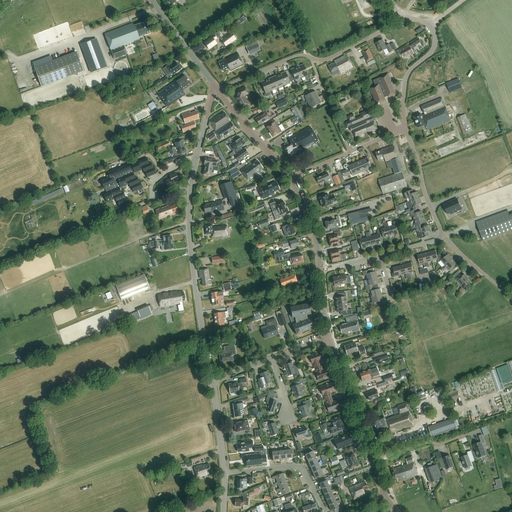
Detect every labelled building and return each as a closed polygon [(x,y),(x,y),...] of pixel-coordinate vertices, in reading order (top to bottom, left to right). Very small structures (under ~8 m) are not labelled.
[(242,13),(230,22),(235,28),(247,19),(242,13)] [(83,21),(70,24),(71,30),(84,27),(83,21)] [(127,54),(124,46),(137,41),(137,40),(140,39),(139,37),(150,33),(146,22),(135,26),(132,24),(105,34),(114,59),(127,54)] [(221,40),(220,40),(226,47),(232,42),(236,39),(235,38),(237,37),(233,31),(222,39),(221,40)] [(209,40),(205,44),(209,49),(216,44),(215,42),(216,41),(215,40),(217,39),(216,38),(218,37),(221,40),(222,39),(220,36),(220,35),(219,33),(218,32),(214,35),(208,39),(209,40)] [(80,45),(90,73),(107,67),(96,39),(80,45)] [(409,46),(400,51),(403,58),(410,54),(410,55),(414,54),(411,49),(421,43),(419,39),(410,43),(411,45),(409,46)] [(386,46),(382,40),(375,44),(380,53),(387,49),(389,53),(393,52),(389,45),(386,46)] [(256,41),(245,46),(249,55),(260,50),(256,41)] [(362,52),(366,62),(374,59),(369,48),(362,52)] [(83,71),(76,52),(34,68),(41,87),(83,71)] [(237,54),(218,63),(222,71),(229,68),(230,71),(242,65),(237,54)] [(334,62),(335,63),(328,66),(333,76),(340,72),(341,74),(353,67),(347,55),(334,62)] [(172,74),(173,75),(180,69),(175,62),(169,67),(168,66),(162,70),(168,77),(172,74)] [(297,67),(302,78),(303,81),(305,80),(306,80),(309,79),(308,76),(303,65),(297,67)] [(295,81),(302,78),(297,67),(291,70),(294,76),(291,78),(292,81),(295,80),(295,81)] [(290,83),(289,83),(292,81),(291,78),(288,79),(285,72),(279,75),(284,86),(290,83)] [(389,97),(396,94),(388,74),(380,78),(373,81),(375,86),(368,89),(371,95),(372,94),(375,102),(374,103),(375,106),(386,102),(384,98),(388,96),(389,97)] [(184,75),(158,93),(167,107),(185,95),(182,90),(191,85),(184,75)] [(278,88),(284,86),(279,75),(273,77),(278,88)] [(166,77),(161,81),(161,80),(156,83),(158,86),(163,83),(164,84),(168,80),(166,77)] [(267,80),(272,91),(278,88),(273,77),(267,80)] [(458,79),(446,84),(450,93),(462,88),(458,79)] [(269,92),(272,91),(267,80),(261,82),(265,93),(266,93),(267,97),(267,96),(270,95),(269,92)] [(237,96),(237,98),(236,98),(243,108),(248,104),(243,97),(244,95),(247,94),(245,88),(238,91),(239,91),(238,92),(237,93),(237,94),(237,95),(237,96)] [(307,102),(318,97),(315,91),(305,96),(307,102)] [(320,104),(318,97),(307,102),(310,108),(320,104)] [(421,116),(421,114),(414,117),(418,128),(425,125),(428,131),(451,121),(445,107),(441,98),(421,107),(425,115),(421,116)] [(285,99),(276,103),(278,109),(287,104),(285,99)] [(151,110),(157,106),(153,101),(148,105),(151,110)] [(291,109),(295,116),(300,113),(302,112),(300,109),(299,110),(296,106),(291,109)] [(369,133),(377,129),(374,122),(376,121),(374,116),(371,117),(368,111),(360,114),(361,116),(355,119),(353,115),(348,117),(350,121),(345,123),(347,128),(349,127),(351,132),(352,131),(353,132),(355,138),(368,132),(369,133)] [(191,124),(181,127),(183,133),(190,131),(190,130),(196,128),(194,123),(193,121),(199,119),(196,112),(190,114),(189,112),(182,115),(185,124),(191,122),(191,124)] [(266,112),(255,119),(259,125),(264,122),(264,123),(275,116),(273,113),(269,116),(266,112)] [(219,115),(209,122),(216,131),(230,121),(225,113),(220,116),(219,115)] [(300,113),(295,116),(290,119),(293,123),(297,120),(299,123),(304,120),(300,113)] [(464,135),(472,132),(465,115),(456,119),(464,135)] [(278,126),(275,121),(273,123),(267,127),(269,132),(278,126)] [(215,133),(220,141),(229,135),(228,134),(235,129),(231,122),(215,133)] [(279,133),(281,132),(278,126),(269,132),(272,137),(279,133)] [(289,139),(292,144),(284,148),(290,158),(301,152),(301,151),(318,141),(310,127),(289,139)] [(239,148),(245,144),(240,138),(229,146),(236,155),(241,151),(239,148)] [(183,146),(182,144),(183,144),(184,143),(183,141),(182,141),(181,141),(174,143),(176,147),(173,148),(172,148),(169,149),(170,152),(183,146)] [(217,158),(223,156),(220,150),(218,145),(213,147),(215,152),(215,153),(217,158)] [(382,150),(382,151),(376,153),(378,161),(385,159),(386,162),(398,158),(394,146),(382,150)] [(181,155),(186,152),(188,151),(186,148),(184,148),(184,147),(171,152),(172,155),(175,153),(177,156),(181,155)] [(241,151),(236,155),(234,156),(239,162),(248,155),(244,149),(241,151)] [(109,177),(101,181),(104,189),(106,188),(108,193),(103,195),(107,202),(115,199),(116,202),(117,202),(119,207),(129,203),(126,198),(125,198),(123,192),(121,193),(119,188),(129,184),(130,187),(131,187),(133,192),(142,188),(140,183),(139,183),(137,178),(135,178),(133,174),(142,170),(144,172),(145,172),(147,178),(156,174),(154,168),(153,169),(151,163),(149,163),(147,158),(137,162),(137,163),(131,166),(132,167),(130,167),(128,164),(107,173),(109,177)] [(204,165),(205,165),(215,167),(216,160),(205,158),(204,165)] [(342,172),(344,177),(352,174),(353,176),(372,168),(368,158),(348,166),(348,165),(346,164),(344,165),(344,167),(345,169),(346,169),(347,170),(342,172)] [(398,159),(390,161),(386,163),(388,169),(392,168),(395,175),(402,172),(398,159)] [(237,161),(233,164),(234,165),(229,168),(230,171),(236,168),(240,166),(238,163),(237,161)] [(249,167),(248,165),(241,171),(248,181),(256,175),(255,174),(263,169),(257,161),(249,167)] [(212,170),(217,171),(218,167),(215,167),(205,165),(203,175),(211,176),(212,170)] [(230,171),(229,172),(232,179),(235,177),(235,176),(239,173),(236,168),(230,171)] [(378,180),(383,195),(407,187),(402,172),(395,175),(378,180)] [(169,176),(170,179),(165,181),(168,188),(177,185),(176,182),(179,180),(175,173),(169,176)] [(331,179),(328,174),(317,179),(319,184),(325,182),(326,184),(329,183),(330,184),(333,183),(331,179)] [(239,205),(231,182),(220,186),(224,199),(228,198),(231,208),(239,205)] [(263,187),(263,186),(257,188),(262,200),(274,194),(274,192),(279,190),(276,182),(268,186),(267,185),(263,187)] [(357,190),(354,182),(344,185),(346,190),(351,188),(353,192),(357,190)] [(409,198),(410,202),(419,198),(417,192),(414,194),(412,190),(403,194),(405,200),(409,198)] [(328,195),(319,199),(323,208),(331,204),(331,203),(336,201),(334,196),(329,197),(328,195)] [(410,205),(412,211),(416,209),(416,210),(420,209),(418,205),(422,204),(419,198),(410,202),(412,205),(410,205)] [(446,205),(444,206),(447,214),(450,213),(451,214),(462,210),(457,199),(446,204),(446,205)] [(205,205),(206,206),(203,207),(205,213),(215,211),(215,212),(224,210),(221,201),(205,205)] [(270,205),(273,212),(286,207),(284,202),(279,204),(278,202),(275,203),(270,205)] [(156,211),(156,214),(159,220),(173,215),(173,216),(179,213),(176,205),(169,207),(169,206),(155,210),(156,211)] [(286,207),(273,212),(272,212),(274,215),(276,220),(285,216),(284,213),(288,212),(286,207)] [(413,218),(415,221),(423,217),(421,211),(418,213),(416,210),(416,209),(412,211),(409,212),(412,218),(413,218)] [(350,225),(370,221),(368,213),(363,214),(363,211),(348,215),(350,225)] [(511,214),(509,215),(508,211),(488,218),(482,220),(476,222),(483,242),(511,230),(511,214)] [(24,222),(27,229),(35,225),(33,222),(36,221),(33,214),(30,215),(31,219),(24,222)] [(335,221),(335,220),(326,223),(327,230),(331,229),(331,232),(338,231),(337,228),(341,227),(338,217),(336,217),(337,220),(335,221)] [(426,223),(423,217),(415,221),(416,224),(414,225),(417,230),(420,229),(424,227),(423,225),(426,223)] [(388,222),(385,223),(389,237),(394,235),(392,226),(389,227),(388,222)] [(383,238),(389,237),(385,223),(383,224),(384,228),(381,229),(383,238)] [(277,231),(275,224),(269,227),(272,233),(277,231)] [(295,234),(292,224),(282,227),(286,237),(295,234)] [(212,225),(205,226),(206,234),(212,234),(213,237),(228,236),(227,226),(212,228),(212,225)] [(431,231),(428,225),(424,227),(420,229),(421,232),(420,233),(422,239),(429,236),(428,233),(431,231)] [(378,234),(374,235),(377,245),(383,243),(380,233),(379,229),(377,230),(378,234)] [(329,236),(330,242),(339,240),(338,237),(341,236),(340,231),(334,232),(335,235),(329,236)] [(370,232),(368,232),(372,246),(377,245),(374,235),(371,236),(370,232)] [(161,244),(172,243),(171,236),(163,237),(163,241),(160,241),(161,244)] [(362,249),(367,247),(364,238),(362,239),(361,236),(359,236),(359,240),(362,249)] [(290,242),(289,240),(282,242),(283,247),(290,245),(291,248),(299,246),(297,240),(290,242)] [(161,244),(158,244),(153,245),(154,249),(158,249),(158,247),(161,246),(162,251),(173,249),(172,243),(161,244)] [(332,251),(330,252),(331,257),(340,255),(339,252),(342,251),(342,249),(332,251)] [(275,258),(284,255),(282,250),(273,253),(275,258)] [(432,262),(439,259),(440,255),(437,256),(436,251),(429,252),(432,262)] [(423,254),(427,267),(429,267),(428,264),(427,264),(427,263),(432,262),(429,252),(423,254)] [(288,254),(278,257),(279,262),(290,259),(290,261),(287,262),(288,266),(303,263),(301,255),(289,257),(288,254)] [(340,255),(331,257),(333,262),(345,260),(344,254),(340,255)] [(427,267),(423,254),(417,256),(420,265),(424,264),(424,265),(424,268),(427,267)] [(441,255),(440,255),(439,259),(440,260),(445,266),(452,260),(448,255),(447,256),(444,258),(441,255)] [(213,264),(224,263),(223,256),(212,257),(213,264)] [(456,265),(452,260),(445,266),(441,269),(443,270),(445,269),(445,268),(446,267),(449,271),(453,267),(456,265)] [(411,263),(405,265),(409,278),(411,278),(410,275),(409,274),(414,272),(411,263)] [(405,265),(399,266),(401,276),(406,274),(406,276),(405,276),(406,279),(409,278),(405,265)] [(395,277),(401,276),(399,266),(393,268),(394,273),(392,274),(393,278),(395,277)] [(208,269),(198,271),(199,278),(201,278),(203,286),(212,285),(211,280),(210,280),(208,269)] [(366,276),(368,280),(377,278),(375,272),(368,274),(368,271),(362,272),(363,276),(366,276)] [(459,274),(454,279),(456,282),(457,281),(464,289),(471,283),(464,275),(462,277),(459,274)] [(144,275),(115,286),(121,301),(150,290),(144,275)] [(295,275),(280,281),(282,287),(297,281),(295,275)] [(345,275),(332,278),(334,287),(347,284),(347,283),(351,283),(351,282),(350,280),(349,276),(345,277),(345,275)] [(370,293),(371,298),(381,295),(380,289),(373,290),(372,286),(378,284),(377,278),(368,280),(369,285),(366,286),(368,293),(370,293)] [(180,291),(158,295),(160,307),(178,304),(178,302),(185,301),(184,292),(181,293),(180,291)] [(335,298),(336,305),(347,304),(345,293),(338,294),(338,298),(335,298)] [(383,301),(381,295),(371,298),(372,302),(370,303),(371,308),(377,306),(376,303),(383,301)] [(292,325),(296,335),(314,328),(310,318),(309,319),(308,315),(311,315),(309,304),(290,308),(292,318),(295,317),(295,321),(293,321),(294,323),(296,323),(296,324),(292,325)] [(348,310),(347,304),(336,305),(337,312),(340,312),(340,315),(342,315),(348,314),(348,310)] [(137,312),(132,314),(135,321),(140,319),(141,320),(147,317),(152,315),(148,305),(141,308),(136,311),(137,312)] [(289,323),(283,306),(280,307),(286,324),(289,323)] [(224,325),(223,322),(226,322),(225,312),(214,314),(216,326),(224,325)] [(282,315),(277,316),(280,327),(286,325),(283,314),(282,315)] [(339,327),(341,333),(351,331),(351,333),(359,331),(356,316),(345,318),(346,324),(341,325),(342,326),(339,327)] [(265,339),(268,338),(277,335),(274,326),(277,325),(275,319),(266,322),(267,326),(261,328),(263,335),(265,339)] [(354,343),(344,347),(347,355),(359,351),(360,355),(366,353),(364,346),(356,349),(354,343)] [(222,351),(223,354),(219,355),(220,362),(233,361),(232,355),(236,354),(234,345),(223,347),(224,351),(222,351)] [(313,364),(314,368),(320,366),(318,361),(322,360),(321,358),(322,356),(320,355),(319,353),(317,353),(315,353),(314,355),(309,357),(312,364),(313,364)] [(386,353),(373,358),(375,362),(388,358),(386,353)] [(285,368),(284,370),(286,371),(288,376),(292,375),(293,378),(299,375),(297,369),(294,370),(292,363),(289,364),(287,363),(286,365),(284,366),(285,368)] [(314,368),(316,373),(315,373),(318,381),(323,379),(325,380),(326,378),(329,377),(328,374),(329,372),(327,372),(326,369),(322,371),(320,366),(314,368)] [(360,378),(365,376),(377,372),(375,367),(367,370),(366,367),(365,367),(362,368),(362,369),(363,372),(359,374),(360,378)] [(496,369),(490,371),(495,383),(501,381),(496,369)] [(257,379),(261,389),(267,387),(266,384),(271,382),(269,377),(270,375),(268,374),(267,372),(265,373),(263,372),(262,374),(260,374),(261,378),(257,379)] [(360,378),(362,382),(366,380),(366,381),(374,379),(379,378),(377,372),(365,376),(360,378)] [(242,384),(237,385),(237,383),(231,384),(232,385),(229,386),(230,394),(239,393),(238,391),(243,391),(242,384)] [(323,395),(325,400),(331,398),(329,393),(333,392),(332,390),(333,388),(331,387),(330,384),(328,385),(326,384),(325,386),(320,388),(322,396),(323,395)] [(301,390),(299,385),(292,388),(295,398),(298,397),(300,398),(300,396),(303,395),(302,393),(303,391),(301,390)] [(408,397),(417,394),(416,392),(415,388),(406,391),(408,395),(408,397)] [(372,392),(367,394),(369,401),(377,398),(376,394),(377,394),(376,390),(372,392)] [(457,390),(448,393),(451,401),(460,398),(457,390)] [(273,413),(277,403),(272,401),(273,398),(275,394),(274,392),(268,394),(267,396),(266,400),(267,403),(268,404),(267,406),(266,407),(266,408),(266,411),(268,412),(269,414),(271,413),(273,413)] [(332,403),(331,398),(325,400),(327,405),(326,405),(328,413),(334,411),(336,412),(337,410),(339,409),(338,406),(339,405),(337,404),(336,401),(332,403)] [(302,403),(303,406),(299,408),(302,418),(305,417),(307,418),(308,416),(310,416),(309,413),(310,411),(308,410),(307,408),(309,408),(311,405),(309,400),(302,403)] [(388,418),(391,427),(388,428),(390,434),(414,426),(409,411),(407,404),(398,407),(400,414),(388,418)] [(477,405),(471,406),(474,421),(480,419),(477,405)] [(327,428),(341,422),(339,417),(330,420),(331,423),(326,425),(326,424),(321,426),(323,430),(327,428)] [(388,418),(385,419),(385,417),(374,421),(377,432),(388,428),(391,427),(388,418)] [(431,436),(457,429),(454,419),(428,426),(431,436)] [(246,430),(246,431),(250,431),(248,421),(234,424),(236,432),(246,430)] [(269,422),(262,424),(264,430),(267,431),(269,430),(269,431),(268,433),(270,434),(271,437),(273,436),(275,437),(276,435),(278,434),(275,423),(270,425),(269,422)] [(330,434),(344,429),(341,422),(327,428),(330,434)] [(484,435),(490,433),(487,426),(481,427),(484,435)] [(310,432),(307,433),(307,432),(308,431),(306,430),(305,427),(294,431),(297,439),(302,437),(306,439),(312,437),(310,432)] [(338,449),(352,443),(349,434),(334,440),(338,449)] [(482,435),(479,436),(481,442),(473,445),(478,458),(486,456),(484,450),(482,451),(481,448),(483,448),(482,444),(485,443),(482,435)] [(243,443),(237,444),(238,447),(238,452),(243,451),(249,451),(248,449),(253,448),(252,440),(247,441),(243,442),(243,443)] [(259,452),(259,455),(245,456),(246,466),(262,464),(262,463),(266,462),(265,451),(264,450),(263,450),(263,446),(254,447),(254,452),(259,452)] [(307,461),(315,458),(313,451),(305,455),(307,461)] [(472,466),(471,462),(475,460),(471,451),(467,452),(468,455),(461,457),(462,462),(465,461),(466,464),(464,464),(465,469),(472,466)] [(341,466),(356,460),(353,453),(344,457),(345,461),(340,463),(341,466)] [(326,454),(320,456),(323,462),(321,462),(323,466),(328,464),(326,460),(328,460),(326,454)] [(438,458),(441,467),(444,466),(445,468),(452,466),(448,454),(438,458)] [(394,469),(395,473),(393,474),(395,478),(397,478),(398,482),(418,476),(412,457),(406,459),(407,465),(394,469)] [(318,464),(315,458),(307,461),(310,467),(318,464)] [(358,466),(356,460),(341,466),(342,468),(348,466),(349,470),(358,466)] [(202,466),(202,465),(193,468),(197,478),(208,475),(208,473),(211,472),(209,464),(205,466),(204,465),(202,466)] [(321,470),(318,464),(310,467),(313,474),(321,470)] [(443,479),(438,465),(426,469),(431,484),(443,479)] [(323,476),(321,470),(313,474),(315,479),(323,476)] [(277,483),(274,484),(274,485),(286,481),(283,474),(272,477),(273,480),(276,479),(277,483)] [(340,477),(334,479),(336,485),(342,483),(340,477)] [(247,488),(247,484),(252,484),(252,478),(247,478),(247,480),(242,480),(237,479),(237,488),(247,488)] [(319,484),(322,490),(329,487),(333,486),(332,484),(328,485),(327,482),(331,480),(330,478),(326,480),(326,481),(324,482),(320,483),(319,484)] [(276,490),(276,491),(288,487),(286,481),(274,485),(275,486),(278,485),(279,489),(276,490)] [(365,482),(349,488),(354,500),(365,495),(363,491),(368,489),(365,482)] [(258,490),(260,490),(259,487),(253,489),(253,490),(248,492),(249,496),(254,493),(254,494),(259,492),(258,490)] [(290,493),(288,487),(276,491),(277,493),(280,491),(281,496),(290,493)] [(325,496),(332,493),(335,491),(335,489),(331,491),(329,487),(322,490),(325,496)] [(327,501),(334,499),(338,497),(337,495),(333,497),(332,493),(325,496),(327,501)] [(243,500),(235,500),(235,507),(243,507),(243,505),(248,505),(248,499),(243,498),(243,500)] [(329,507),(336,504),(340,502),(339,500),(336,502),(334,499),(327,501),(329,507)] [(303,511),(310,511),(307,503),(306,500),(303,502),(305,507),(302,508),(303,511)] [(314,504),(311,505),(310,502),(307,503),(310,511),(311,511),(317,510),(315,507),(314,504)]
